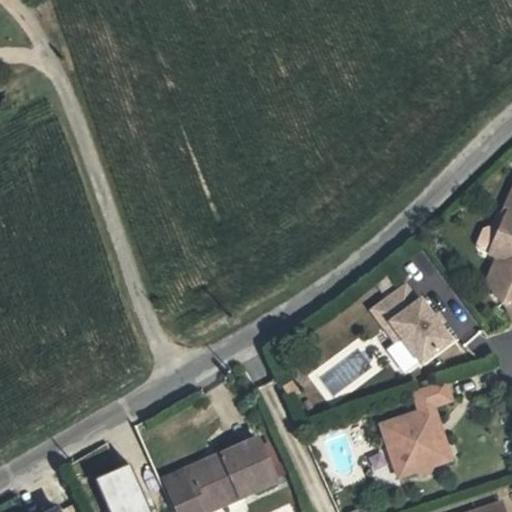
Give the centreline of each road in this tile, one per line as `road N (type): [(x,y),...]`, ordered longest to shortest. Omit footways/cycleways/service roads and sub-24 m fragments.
road 1 (residential): [(511,122),(389,241),(289,314),(170,379)]
road 2 (unclassified): [(170,379),(48,63),(9,0)]
road 3 (residential): [(170,379),(0,479)]
